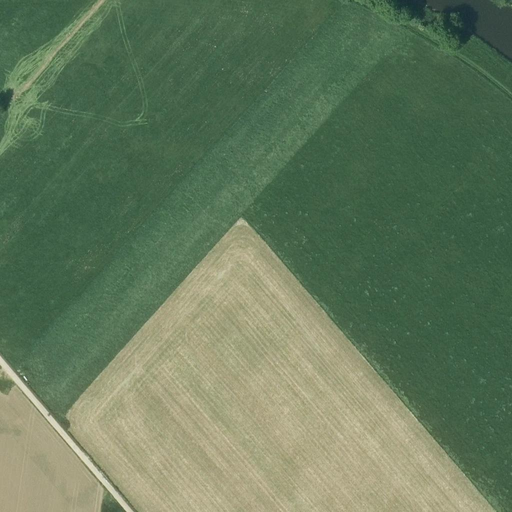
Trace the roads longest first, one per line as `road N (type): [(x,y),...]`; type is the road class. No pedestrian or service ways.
road 1 (track): [(0,357),(132,511)]
road 2 (track): [(356,0),(473,64),(511,95)]
